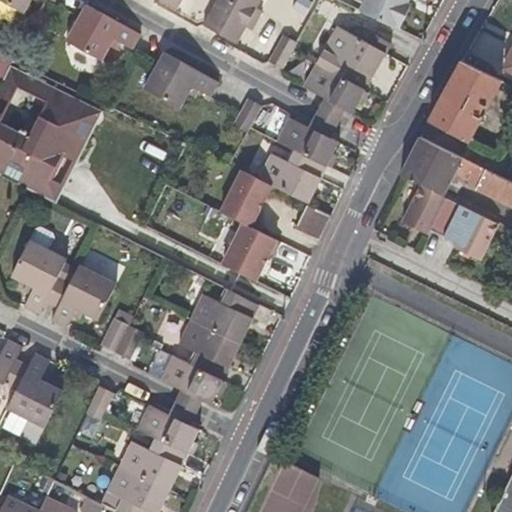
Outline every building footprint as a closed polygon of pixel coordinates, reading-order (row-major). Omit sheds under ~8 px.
[(8,0),(25,8),(29,0),(8,0)] [(163,0),(178,8),(183,0),(163,0)] [(217,0),(205,23),(217,29),(239,42),(249,24),(256,27),(265,9),(259,6),(262,0),(217,0)] [(294,0),(291,8),(307,16),(314,1),(312,0),(294,0)] [(381,18),(399,28),(408,4),(404,0),(363,0),(360,8),(381,18)] [(138,33),(86,2),(80,14),(65,38),(103,60),(111,45),(114,38),(121,42),(131,47),(138,33)] [(316,60),(365,87),(386,51),(367,41),(337,25),(316,60)] [(367,41),(386,51),(393,39),(374,30),(367,41)] [(283,65),(293,47),(297,40),(284,33),(270,59),(283,65)] [(114,38),(111,45),(118,49),(121,42),(114,38)] [(511,69),(511,48),(503,64),(511,69)] [(217,81),(163,51),(157,62),(143,86),(180,107),(188,93),(192,86),(199,90),(210,95),(217,81)] [(303,82),(352,110),(365,87),(316,60),(303,82)] [(500,80),(460,60),(429,120),(468,140),(481,116),(478,114),(481,106),(485,107),(500,80)] [(15,63),(0,92),(0,121),(4,123),(21,89),(47,104),(40,117),(89,140),(105,107),(23,67),(15,63)] [(192,86),(188,93),(195,95),(199,90),(192,86)] [(248,126),(260,104),(247,98),(239,112),(233,123),(246,130),(248,126)] [(337,140),(288,116),(276,140),(296,149),(325,164),(337,140)] [(78,161),(89,140),(40,117),(31,136),(29,135),(28,132),(25,131),(22,132),(9,125),(0,142),(0,176),(26,190),(45,199),(52,184),(40,178),(55,149),(68,155),(78,161)] [(0,121),(0,142),(9,125),(4,123),(0,121)] [(511,183),(420,138),(401,173),(422,182),(420,185),(442,196),(449,181),(511,211),(511,183)] [(40,178),(52,184),(68,155),(55,149),(40,178)] [(306,203),(325,164),(296,149),(290,161),(271,152),(257,180),(269,186),(303,202),(306,203)] [(56,205),(78,161),(68,155),(52,184),(45,199),(56,205)] [(244,225),(248,227),(269,186),(257,180),(239,171),(219,212),(244,225)] [(422,182),(401,173),(400,175),(420,185),(422,182)] [(442,196),(420,185),(401,220),(426,233),(429,228),(457,243),(455,248),(479,259),(497,225),(442,196)] [(329,214),(306,203),(303,202),(287,235),(312,248),(329,214)] [(223,266),(252,281),(266,253),(270,255),(277,241),(248,227),(244,225),(223,266)] [(28,241),(46,250),(54,235),(36,226),(28,241)] [(27,295),(21,307),(36,314),(64,259),(46,250),(28,241),(10,277),(22,283),(32,287),(27,295)] [(113,284),(77,265),(49,320),(65,328),(70,317),(73,310),(81,313),(95,320),(113,284)] [(19,291),(27,295),(32,287),(22,283),(19,291)] [(238,345),(256,305),(227,291),(219,307),(199,296),(187,320),(238,345)] [(77,321),(81,313),(73,310),(70,317),(77,321)] [(113,352),(126,326),(113,320),(99,346),(113,352)] [(220,382),(238,345),(187,320),(175,345),(196,356),(190,368),(220,382)] [(141,333),(126,326),(113,352),(127,358),(136,341),(141,333)] [(0,386),(20,347),(4,340),(0,347),(0,386)] [(32,354),(5,408),(40,427),(58,391),(45,384),(37,379),(41,373),(47,362),(32,354)] [(157,381),(209,406),(220,382),(190,368),(169,358),(157,381)] [(37,379),(45,384),(48,377),(41,373),(37,379)] [(110,394),(96,387),(83,414),(97,421),(101,413),(110,394)] [(195,430),(145,405),(134,429),(154,439),(184,453),(195,430)] [(129,442),(116,467),(165,492),(184,453),(154,439),(148,451),(129,442)] [(511,511),(511,460),(486,511),(511,511)] [(116,467),(99,502),(118,511),(155,511),(165,492),(116,467)] [(38,511),(35,511),(4,495),(0,502),(0,511),(38,511)] [(68,511),(41,499),(35,511),(38,511),(68,511)]
